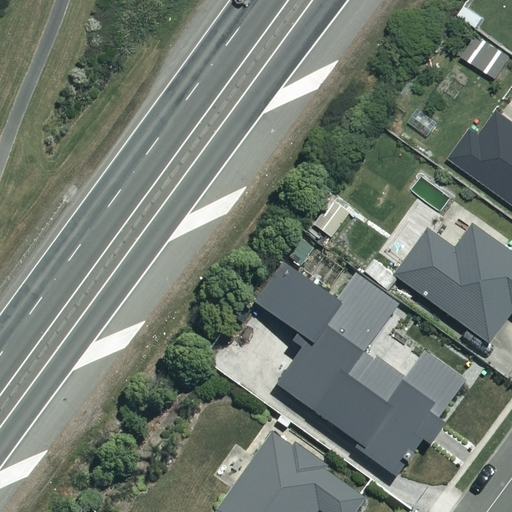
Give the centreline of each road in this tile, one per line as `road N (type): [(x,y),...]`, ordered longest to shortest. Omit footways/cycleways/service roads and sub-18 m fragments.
road 1 (trunk): [(323,0),(0,440)]
road 2 (trunk): [(0,356),(256,0)]
